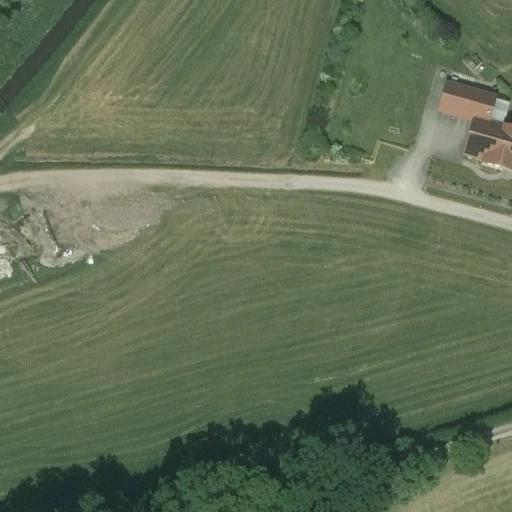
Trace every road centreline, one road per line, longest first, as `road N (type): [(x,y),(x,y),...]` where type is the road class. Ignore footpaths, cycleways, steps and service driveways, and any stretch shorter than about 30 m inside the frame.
road 1 (track): [(0,180),(92,174),(360,187),(511,225)]
road 2 (track): [(322,511),(412,459),(511,430)]
